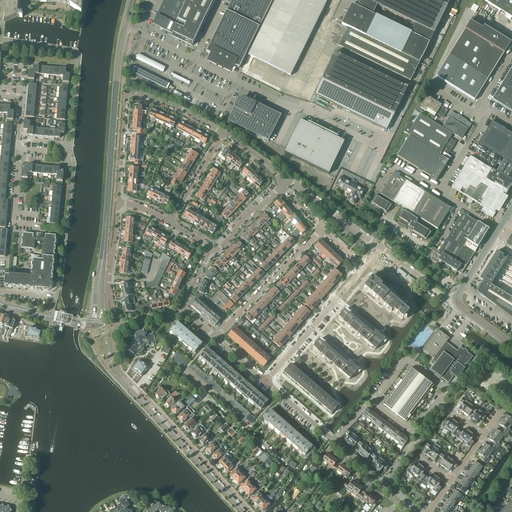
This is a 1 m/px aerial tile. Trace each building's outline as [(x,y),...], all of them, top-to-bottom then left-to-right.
[(6,0),(5,11),(4,22),(18,16),(17,17),(23,18),(23,15),(23,14),(23,12),(19,12),(20,0),(6,0)] [(82,14),(83,0),(26,0),(27,0),(58,3),(58,1),(63,2),(63,3),(67,4),(67,8),(70,6),(82,14)] [(173,36),(173,35),(189,0),(164,0),(155,21),(154,22),(154,23),(154,24),(155,25),(155,26),(156,27),(157,27),(160,29),(163,31),(164,34),(165,34),(166,32),(172,35),(172,36),(173,36)] [(189,0),(173,35),(178,38),(178,39),(186,43),(186,42),(192,45),(197,35),(214,0),(189,0)] [(212,60),(230,69),(232,64),(239,68),(272,0),(232,0),(207,52),(214,55),(212,60)] [(275,0),(248,55),(290,76),(327,0),(275,0)] [(341,25),(347,28),(348,28),(366,37),(380,7),(415,24),(401,54),(419,63),(429,42),(434,33),(447,6),(434,0),(360,0),(360,1),(357,7),(351,4),(341,25)] [(511,0),(483,0),(496,8),(511,18),(511,0)] [(436,77),(474,101),(509,45),(475,24),(477,20),(473,17),(436,77)] [(348,28),(347,28),(339,46),(410,81),(419,63),(401,54),(366,37),(348,28)] [(353,114),(386,130),(407,87),(335,52),(314,95),(353,114)] [(143,80),(151,84),(152,82),(167,89),(170,84),(142,70),(144,67),(136,63),(135,67),(134,66),(132,72),(144,78),(143,80)] [(38,74),(39,66),(33,66),(33,71),(30,71),(29,71),(28,82),(34,83),(35,74),(38,74)] [(511,67),(492,100),(511,112),(511,67)] [(69,86),(70,75),(69,74),(66,74),(66,69),(60,68),(60,76),(63,77),(63,85),(69,86)] [(415,110),(423,115),(432,121),(441,105),(428,97),(427,98),(424,95),(415,110)] [(228,121),(244,128),(269,141),(281,115),(244,97),(239,99),(228,121)] [(135,104),(134,111),(146,112),(150,112),(152,109),(144,108),(144,109),(143,109),(143,105),(144,105),(144,102),(138,102),(138,105),(135,104)] [(10,106),(5,106),(4,114),(8,114),(7,123),(13,123),(14,112),(13,112),(13,111),(10,111),(10,106)] [(444,115),(448,110),(442,107),(439,112),(444,115)] [(156,119),(159,121),(162,113),(157,111),(153,121),(153,122),(155,123),(156,119)] [(452,134),(442,128),(439,126),(414,111),(404,132),(407,134),(439,154),(442,151),(448,155),(456,142),(450,138),(452,134)] [(443,127),(452,133),(461,139),(468,129),(471,124),(452,112),(449,117),(443,127)] [(166,123),(169,125),(172,117),(167,115),(164,123),(163,126),(165,127),(166,123)] [(170,131),(173,132),(175,129),(173,128),(174,127),(177,119),(172,117),(169,125),(172,126),(171,127),(171,128),(170,131)] [(27,135),(33,136),(33,128),(30,128),(30,119),(25,118),(24,129),(24,130),(27,130),(27,135)] [(300,120),(284,153),(329,174),(345,142),(337,138),(338,136),(327,131),(319,127),(308,122),(307,124),(300,120)] [(58,130),(55,130),(54,138),(60,138),(60,133),(63,134),(64,134),(64,133),(65,122),(59,121),(58,130)] [(179,132),(181,133),(186,124),(181,121),(180,123),(179,122),(176,127),(177,128),(177,129),(180,130),(179,132)] [(463,169),(451,187),(452,188),(455,190),(459,192),(469,198),(467,200),(466,202),(468,203),(470,205),(471,204),(473,201),(475,202),(479,205),(483,207),(481,211),(492,218),(496,212),(495,212),(495,211),(497,208),(500,204),(501,202),(505,196),(506,195),(506,193),(511,186),(511,187),(511,133),(492,121),(478,144),(504,160),(496,172),(491,169),(471,157),(470,156),(467,161),(464,167),(463,169)] [(137,129),(137,133),(144,133),(144,129),(144,126),(145,126),(145,124),(133,123),(133,129),(137,129)] [(184,132),(186,134),(190,126),(186,124),(181,133),(183,134),(184,132)] [(190,138),(191,136),(195,129),(190,126),(186,134),(189,135),(188,137),(190,138)] [(191,136),(196,139),(200,131),(195,129),(191,136)] [(196,139),(200,141),(204,134),(200,131),(196,139)] [(132,136),(132,142),(147,143),(147,141),(144,141),(144,133),(137,133),(137,136),(132,136)] [(198,145),(196,150),(200,153),(202,149),(199,147),(202,142),(205,144),(209,137),(204,134),(200,141),(198,145)] [(430,178),(436,181),(449,160),(409,136),(397,156),(427,174),(431,176),(430,178)] [(224,148),(218,156),(224,161),(226,159),(231,152),(230,151),(230,150),(228,149),(227,149),(226,150),(224,148)] [(191,150),(188,155),(196,160),(198,155),(191,150)] [(226,159),(230,162),(236,156),(231,152),(226,159)] [(146,155),(131,154),(131,160),(134,160),(134,164),(141,164),(142,161),(140,161),(140,155),(143,155),(143,158),(151,158),(151,156),(146,155)] [(182,158),(185,160),(193,164),(196,160),(188,155),(186,154),(185,155),(184,155),(182,158)] [(230,162),(235,166),(240,159),(236,156),(230,162)] [(240,159),(235,166),(239,169),(244,163),(240,159)] [(185,160),(182,164),(190,169),(193,164),(185,160)] [(177,168),(179,169),(187,174),(190,169),(182,164),(180,163),(177,168)] [(37,174),(38,165),(35,164),(34,165),(27,165),(27,169),(26,169),(26,168),(25,168),(25,167),(24,167),(23,167),(23,168),(21,181),(27,182),(28,173),(37,174)] [(49,166),(48,175),(57,176),(56,184),(62,185),(63,172),(63,171),(62,171),(61,171),(60,172),(59,171),(60,168),(54,167),(53,167),(52,166),(49,166)] [(242,172),(246,176),(252,170),(248,166),(247,168),(245,166),(240,172),(241,173),(242,172)] [(179,169),(177,174),(184,178),(187,174),(179,169)] [(213,169),(210,173),(217,178),(221,172),(216,169),(216,170),(213,169)] [(246,176),(250,180),(256,174),(252,170),(246,176)] [(169,173),(168,175),(181,183),(184,178),(177,174),(175,177),(169,173)] [(210,173),(207,178),(215,182),(217,178),(210,173)] [(393,202),(412,213),(434,227),(437,229),(451,208),(425,192),(425,194),(405,182),(406,181),(394,173),(381,194),(388,199),(393,202)] [(250,180),(254,184),(260,178),(256,174),(250,180)] [(181,183),(168,175),(166,177),(170,179),(172,181),(169,185),(175,189),(176,187),(178,188),(181,183)] [(207,178),(205,183),(212,187),(215,182),(207,178)] [(248,190),(252,194),(255,191),(253,189),(256,185),(259,188),(264,182),(260,178),(254,184),(251,187),(250,188),(248,190)] [(346,200),(354,204),(358,197),(361,198),(365,190),(344,179),(343,181),(339,179),(335,185),(343,190),(343,189),(344,189),(345,190),(346,188),(349,189),(348,191),(348,192),(350,193),(346,200)] [(150,197),(152,198),(158,186),(158,185),(160,181),(159,181),(158,184),(157,184),(156,185),(155,185),(153,190),(151,188),(147,196),(148,196),(147,196),(150,198),(150,197)] [(205,183),(202,187),(209,192),(211,189),(214,191),(215,189),(212,187),(205,183)] [(154,199),(157,201),(160,193),(158,192),(160,187),(158,186),(152,198),(154,199)] [(202,187),(199,192),(206,197),(209,192),(202,187)] [(244,190),(240,194),(246,200),(248,198),(250,197),(249,196),(250,196),(248,194),(250,192),(244,187),(242,188),(244,190)] [(160,202),(162,203),(168,190),(166,188),(164,192),(164,193),(164,194),(160,193),(157,201),(160,202)] [(168,190),(162,203),(164,204),(166,206),(167,205),(169,201),(170,202),(171,200),(171,199),(170,198),(171,198),(167,196),(168,194),(169,195),(171,191),(168,190)] [(206,197),(199,192),(196,197),(198,199),(197,201),(203,204),(205,202),(203,201),(206,197)] [(240,194),(236,198),(243,204),(245,202),(244,201),(246,200),(240,194)] [(386,213),(393,202),(388,199),(386,202),(375,196),(369,206),(379,213),(381,209),(386,213)] [(236,198),(233,202),(232,202),(238,207),(240,206),(243,204),(236,198)] [(231,203),(229,205),(229,206),(235,212),(237,210),(237,209),(238,207),(232,202),(233,202),(230,199),(228,201),(231,203)] [(271,214),(273,212),(283,203),(279,199),(274,204),(276,206),(274,208),(272,210),(270,208),(267,210),(271,214)] [(279,209),(281,211),(286,207),(283,203),(273,212),(275,213),(277,211),(279,209)] [(223,208),(225,210),(225,209),(231,215),(232,214),(233,214),(235,212),(229,206),(229,205),(227,204),(223,208)] [(188,218),(189,219),(196,209),(191,206),(189,209),(185,216),(185,217),(185,218),(187,219),(188,218)] [(191,221),(194,223),(198,215),(196,213),(198,208),(197,207),(196,209),(189,219),(191,220),(191,221)] [(279,218),(280,219),(290,210),(286,207),(281,211),(281,212),(279,213),(281,215),(279,218)] [(200,227),(203,229),(208,221),(205,219),(207,216),(206,215),(209,211),(207,209),(204,214),(205,214),(199,225),(201,226),(200,227)] [(220,212),(218,216),(222,219),(224,216),(227,219),(229,217),(231,215),(225,209),(225,210),(221,213),(220,212)] [(286,217),(288,219),(293,214),(290,210),(280,219),(280,220),(279,221),(280,223),(282,221),(286,217)] [(434,227),(412,213),(411,216),(402,210),(397,217),(400,219),(398,222),(408,228),(408,229),(408,230),(409,230),(410,230),(411,230),(426,240),(434,227)] [(197,224),(199,225),(205,214),(204,214),(203,213),(201,217),(198,215),(194,223),(197,225),(197,224)] [(264,213),(261,217),(269,226),(271,224),(268,221),(270,219),(272,221),(274,220),(273,218),(268,214),(267,216),(264,213)] [(436,263),(455,275),(457,271),(461,273),(477,246),(478,246),(488,230),(487,230),(488,230),(480,225),(477,223),(477,222),(466,215),(462,213),(439,251),(437,250),(435,252),(429,249),(425,256),(436,263)] [(285,225),(287,227),(297,218),(293,214),(288,219),(290,221),(285,225)] [(214,220),(208,230),(210,232),(212,234),(213,233),(217,226),(218,227),(222,219),(218,216),(215,220),(214,220)] [(261,217),(257,221),(262,227),(264,229),(267,226),(268,227),(270,229),(271,228),(269,226),(261,217)] [(293,225),(295,227),(300,222),(297,218),(287,227),(284,229),(286,231),(293,225)] [(207,229),(208,230),(214,220),(213,219),(211,222),(208,221),(203,229),(206,230),(207,229)] [(257,221),(253,225),(263,236),(264,236),(265,235),(263,232),(260,229),(262,227),(257,221)] [(291,235),(292,236),(303,226),(300,222),(295,227),(297,229),(291,235)] [(253,225),(249,229),(255,235),(256,237),(259,234),(260,235),(262,237),(263,236),(253,225)] [(146,239),(148,240),(155,229),(150,226),(145,234),(148,236),(146,239)] [(303,226),(292,236),(294,239),(299,234),(300,233),(302,234),(307,229),(303,226)] [(152,238),(155,239),(159,232),(155,229),(148,240),(150,241),(152,238)] [(249,229),(245,233),(254,242),(256,240),(253,237),(255,235),(249,229)] [(54,266),(54,261),(53,261),(54,258),(55,258),(55,254),(54,254),(54,251),(55,251),(56,247),(55,247),(55,244),(56,244),(56,240),(55,240),(56,236),(46,235),(46,234),(34,232),(33,234),(23,233),(23,237),(22,237),(22,241),(23,241),(22,244),(21,244),(21,248),(34,249),(35,240),(38,240),(38,243),(40,244),(40,241),(43,241),(41,260),(34,260),(34,263),(33,263),(32,267),(33,267),(33,270),(32,270),(31,275),(33,275),(33,276),(9,274),(10,271),(6,271),(4,272),(5,274),(6,274),(4,286),(8,286),(8,287),(12,287),(12,286),(15,287),(15,288),(19,288),(19,287),(22,287),(22,288),(26,289),(27,289),(27,288),(30,288),(30,289),(34,289),(34,288),(43,289),(43,291),(45,291),(48,291),(52,288),(52,287),(53,286),(53,285),(53,284),(54,283),(51,282),(52,280),(53,280),(53,276),(52,276),(52,273),(53,273),(54,269),(53,269),(53,266),(54,266)] [(156,245),(158,246),(164,234),(159,232),(155,239),(154,241),(157,243),(156,245)] [(254,242),(245,233),(241,237),(243,238),(241,240),(246,244),(249,241),(252,244),(254,242)] [(166,246),(167,246),(170,241),(168,240),(169,237),(164,234),(158,246),(160,247),(162,243),(165,245),(163,248),(164,249),(166,246)] [(283,244),(288,249),(291,246),(286,241),(284,239),(282,236),(280,238),(284,242),(283,244)] [(286,241),(291,246),(295,242),(290,237),(286,241)] [(170,252),(172,253),(178,243),(174,240),(172,243),(170,241),(167,246),(167,247),(166,249),(171,251),(170,252)] [(279,248),(284,253),(288,249),(283,244),(280,246),(274,240),(272,242),(274,244),(275,244),(277,246),(279,248)] [(314,247),(325,258),(332,251),(321,240),(314,247)] [(238,241),(234,245),(244,255),(246,254),(244,252),(241,249),(245,245),(241,241),(240,243),(238,241)] [(176,251),(179,253),(183,246),(178,243),(172,253),(174,254),(176,251)] [(234,245),(230,249),(236,254),(238,252),(241,255),(245,259),(246,257),(244,255),(234,245)] [(179,258),(181,260),(188,249),(183,246),(179,253),(182,255),(179,258)] [(123,249),(122,255),(134,257),(135,254),(131,254),(131,251),(135,251),(136,248),(126,247),(125,249),(123,249)] [(275,252),(280,257),(284,253),(279,248),(275,252)] [(181,260),(178,265),(182,268),(184,265),(181,263),(185,257),(188,259),(193,252),(188,249),(181,260)] [(230,249),(226,253),(237,263),(238,262),(236,260),(236,259),(234,257),(236,254),(230,249)] [(325,258),(335,266),(337,268),(343,261),(332,251),(325,258)] [(280,257),(275,252),(272,255),(277,261),(280,257)] [(307,255),(320,268),(322,265),(309,252),(307,255)] [(226,253),(222,256),(230,264),(229,264),(230,265),(233,262),(239,268),(241,267),(237,263),(226,253)] [(499,256),(496,260),(506,266),(510,259),(501,254),(500,253),(499,256)] [(262,260),(260,258),(257,254),(255,256),(261,262),(260,262),(263,264),(261,266),(266,272),(270,268),(265,262),(262,260)] [(277,261),(272,255),(268,259),(273,264),(277,261)] [(494,279),(491,284),(511,296),(511,257),(508,255),(507,257),(504,262),(503,264),(501,267),(500,269),(498,272),(497,274),(495,277),(494,279)] [(222,256),(218,260),(227,269),(229,267),(227,266),(229,264),(230,264),(222,256)] [(305,256),(302,259),(314,271),(316,269),(314,267),(313,268),(308,263),(310,261),(305,256)] [(268,259),(265,262),(270,268),(273,264),(268,259)] [(302,259),(298,263),(303,268),(305,266),(310,271),(312,273),(314,271),(302,259)] [(227,269),(218,260),(214,265),(215,265),(214,266),(219,272),(223,268),(226,271),(225,271),(227,272),(229,271),(227,269)] [(496,260),(493,265),(502,271),(506,266),(496,260)] [(298,263),(294,267),(304,277),(306,275),(301,270),(303,268),(298,263)] [(493,265),(490,270),(499,276),(502,271),(493,265)] [(253,270),(255,272),(260,278),(264,274),(259,268),(257,271),(252,266),(251,268),(253,270)] [(333,268),(334,270),(335,270),(342,276),(344,273),(337,268),(335,266),(333,268)] [(213,267),(209,272),(214,277),(218,272),(213,267)] [(294,267),(291,270),(296,276),(298,274),(300,276),(301,276),(303,278),(304,277),(294,267)] [(291,270),(287,274),(297,284),(298,283),(294,278),(296,276),(291,270)] [(335,270),(334,270),(325,281),(332,287),(342,276),(335,270)] [(490,270),(486,275),(496,281),(499,276),(490,270)] [(177,276),(183,279),(185,274),(179,271),(177,276)] [(204,276),(206,277),(211,283),(213,281),(211,279),(214,277),(209,272),(204,276)] [(255,272),(252,276),(257,281),(260,278),(255,272)] [(287,274),(283,278),(289,283),(291,281),(297,287),(299,286),(297,284),(287,274)] [(486,275),(483,280),(484,280),(493,286),(496,281),(486,275)] [(171,281),(180,285),(183,279),(177,276),(175,280),(170,277),(169,280),(171,281)] [(252,276),(248,279),(253,285),(257,281),(252,276)] [(202,281),(200,286),(207,289),(207,287),(209,288),(212,284),(211,283),(206,277),(202,281)] [(368,283),(364,288),(391,312),(393,310),(403,319),(409,312),(381,287),(382,286),(372,277),(368,283)] [(283,278),(280,281),(285,287),(289,283),(283,278)] [(248,279),(244,283),(250,288),(253,285),(248,279)] [(511,297),(510,297),(500,290),(493,286),(484,280),(483,280),(476,292),(511,318),(511,297)] [(171,287),(178,290),(180,285),(171,281),(169,286),(171,287)] [(285,287),(280,281),(276,285),(281,291),(283,289),(290,295),(292,293),(290,291),(287,289),(285,287)] [(325,281),(315,293),(322,299),(332,287),(325,281)] [(120,284),(121,290),(131,288),(130,282),(120,284)] [(244,283),(241,287),(246,292),(250,288),(244,283)] [(197,291),(199,292),(204,294),(204,295),(207,289),(200,286),(197,291)] [(168,296),(170,296),(172,297),(173,295),(175,296),(178,290),(171,287),(170,290),(165,288),(164,291),(166,292),(166,293),(168,295),(168,296)] [(241,287),(237,290),(243,296),(246,292),(241,287)] [(274,287),(271,291),(276,296),(280,292),(274,287)] [(126,296),(126,298),(133,296),(131,288),(121,290),(123,297),(126,296)] [(228,288),(226,290),(232,296),(230,298),(235,303),(239,299),(234,294),(233,294),(232,292),(229,290),(229,289),(228,288)] [(237,290),(234,294),(239,299),(243,296),(237,290)] [(271,291),(267,295),(272,300),(276,296),(271,291)] [(195,301),(195,302),(198,298),(201,301),(204,294),(199,292),(195,301)] [(322,299),(315,293),(305,305),(312,311),(322,299)] [(267,295),(263,298),(269,303),(272,300),(267,295)] [(121,300),(123,307),(133,305),(131,298),(133,298),(133,296),(126,298),(126,299),(121,300)] [(165,300),(162,300),(164,307),(170,306),(169,303),(176,302),(176,301),(174,298),(172,297),(170,296),(169,298),(168,298),(165,299),(165,300)] [(192,306),(196,310),(203,302),(201,301),(198,298),(195,302),(192,306)] [(263,298),(260,302),(265,307),(269,303),(263,298)] [(133,305),(123,307),(124,313),(149,308),(147,301),(145,302),(145,305),(136,307),(135,309),(134,309),(133,305)] [(196,310),(201,314),(208,307),(203,302),(196,310)] [(260,302),(256,306),(261,311),(265,307),(260,302)] [(256,306),(253,309),(258,314),(261,311),(256,306)] [(201,314),(206,318),(212,311),(208,307),(201,314)] [(303,307),(293,318),(300,325),(310,313),(303,307)] [(253,309),(249,313),(254,318),(258,314),(253,309)] [(345,310),(339,317),(343,321),(343,322),(375,350),(380,345),(385,340),(375,331),(373,334),(345,310)] [(206,318),(211,322),(217,315),(212,311),(206,318)] [(254,318),(249,313),(245,317),(251,322),(253,320),(257,324),(259,323),(256,320),(254,318)] [(217,315),(211,322),(215,326),(216,325),(218,327),(221,324),(219,322),(222,319),(217,315)] [(6,318),(1,331),(2,331),(3,329),(4,330),(6,326),(8,327),(11,319),(9,318),(8,318),(6,318)] [(293,318),(283,330),(290,336),(300,325),(293,318)] [(15,322),(10,335),(10,336),(16,338),(21,324),(15,322)] [(182,342),(190,333),(184,328),(178,323),(171,331),(176,336),(176,337),(177,337),(182,341),(182,342)] [(228,335),(240,346),(247,338),(237,330),(239,327),(238,325),(235,328),(228,335)] [(42,332),(26,326),(24,331),(26,331),(24,336),(28,337),(28,336),(40,339),(42,332)] [(422,350),(434,358),(431,363),(434,365),(431,370),(448,383),(453,377),(450,374),(452,372),(457,377),(464,368),(463,367),(466,363),(467,364),(473,356),(467,352),(466,353),(463,350),(463,349),(460,347),(457,351),(446,342),(449,339),(450,339),(437,329),(437,330),(422,350)] [(290,336),(283,330),(273,342),(280,348),(290,336)] [(135,338),(127,350),(129,351),(134,354),(135,355),(137,353),(140,355),(145,348),(146,346),(155,344),(153,334),(147,336),(146,331),(145,332),(136,334),(134,334),(135,338)] [(190,333),(182,342),(182,343),(183,342),(188,346),(188,347),(188,348),(189,347),(195,352),(202,344),(190,333)] [(240,346),(252,356),(259,348),(247,338),(240,346)] [(319,340),(313,347),(318,351),(317,352),(350,380),(354,375),(355,375),(359,370),(349,361),(347,364),(319,340)] [(259,348),(252,356),(264,367),(271,359),(270,358),(272,356),(270,354),(268,357),(259,348)] [(211,368),(212,368),(219,359),(207,349),(200,357),(206,361),(205,362),(206,363),(207,362),(212,367),(211,368)] [(172,358),(181,366),(183,364),(184,365),(185,363),(185,362),(187,360),(177,352),(172,358)] [(150,364),(156,369),(160,363),(155,359),(150,364)] [(223,378),(224,379),(231,370),(219,359),(212,368),(213,368),(218,372),(217,373),(218,374),(219,373),(224,377),(223,378)] [(132,369),(142,376),(144,373),(148,376),(153,369),(149,366),(148,367),(139,360),(132,369)] [(284,373),(296,383),(303,375),(291,365),(284,373)] [(383,404),(391,411),(406,422),(434,386),(410,368),(383,404)] [(235,389),(236,389),(244,380),(231,370),(224,379),(225,378),(230,383),(229,383),(230,384),(231,383),(236,388),(235,389)] [(296,383),(308,393),(315,385),(303,375),(296,383)] [(247,399),(248,400),(256,391),(244,380),(236,389),(236,390),(237,389),(242,393),(241,394),(242,395),(243,394),(248,398),(247,399)] [(315,385),(308,393),(320,404),(327,396),(315,385)] [(156,395),(156,396),(158,398),(159,398),(160,398),(161,397),(163,399),(166,396),(167,398),(171,395),(167,391),(165,392),(161,388),(160,388),(159,387),(153,392),(156,395)] [(168,401),(166,403),(166,406),(167,406),(169,407),(171,405),(172,405),(176,402),(173,400),(179,395),(176,391),(170,396),(171,397),(167,401),(168,401)] [(256,391),(248,400),(249,399),(254,404),(253,405),(254,405),(254,406),(255,405),(261,409),(262,408),(263,407),(268,401),(256,391)] [(320,404),(332,414),(339,406),(327,396),(320,404)] [(195,400),(194,400),(191,397),(184,404),(184,405),(182,406),(179,402),(177,404),(176,403),(171,407),(172,409),(171,410),(171,411),(173,413),(174,413),(176,415),(184,407),(184,408),(186,406),(187,408),(195,401),(195,400)] [(459,409),(464,413),(470,404),(467,402),(468,400),(463,397),(460,402),(462,404),(459,409)] [(470,404),(464,413),(468,416),(472,411),(475,413),(478,408),(474,404),(472,406),(470,404)] [(189,417),(190,418),(193,414),(195,413),(194,412),(192,413),(187,408),(178,417),(180,420),(180,421),(182,422),(183,423),(189,417)] [(362,415),(366,418),(372,412),(367,408),(362,415)] [(267,424),(268,424),(276,415),(270,410),(263,418),(264,419),(268,423),(267,424)] [(472,419),(477,423),(481,418),(483,419),(487,414),(483,411),(481,412),(479,410),(472,419)] [(366,418),(371,422),(376,415),(372,412),(366,418)] [(195,425),(196,427),(201,422),(199,421),(197,423),(192,418),(195,416),(193,414),(190,418),(191,419),(185,425),(187,427),(187,428),(188,429),(189,429),(190,430),(195,425)] [(250,414),(245,419),(251,424),(255,419),(250,414)] [(213,424),(219,418),(215,415),(210,421),(213,424)] [(279,434),(280,435),(288,426),(276,415),(268,424),(269,425),(269,424),(274,428),(274,429),(274,430),(275,429),(280,433),(279,434)] [(371,422),(375,425),(380,418),(376,415),(371,422)] [(506,415),(502,420),(511,426),(511,424),(511,416),(511,419),(506,415)] [(375,425),(379,428),(384,421),(380,418),(375,425)] [(446,428),(449,430),(455,422),(450,418),(447,423),(444,421),(440,427),(445,430),(446,428)] [(504,428),(502,431),(507,434),(511,430),(509,429),(511,426),(502,420),(499,425),(504,428)] [(379,428),(383,431),(388,424),(384,421),(379,428)] [(201,422),(196,427),(197,428),(192,433),(192,434),(193,435),(195,435),(197,438),(205,430),(203,428),(201,429),(199,426),(202,424),(201,422)] [(450,434),(455,437),(459,432),(456,430),(460,425),(455,422),(449,430),(452,432),(450,434)] [(220,429),(224,433),(229,427),(225,423),(220,429)] [(383,431),(387,434),(392,427),(388,424),(383,431)] [(291,445),(292,445),(300,436),(288,426),(280,435),(281,434),(286,439),(286,440),(287,440),(292,444),(291,445)] [(387,434),(391,437),(396,430),(392,427),(387,434)] [(210,440),(210,439),(213,437),(208,432),(210,430),(209,428),(206,431),(207,432),(199,440),(202,443),(202,444),(203,445),(204,445),(210,440)] [(344,440),(348,444),(355,436),(353,434),(354,432),(350,428),(345,433),(348,435),(344,440)] [(461,439),(464,441),(470,432),(465,429),(461,434),(459,432),(455,437),(460,440),(461,439)] [(391,437),(395,440),(400,433),(396,430),(391,437)] [(495,430),(492,434),(500,441),(502,438),(504,439),(507,434),(502,431),(500,433),(495,430)] [(470,432),(464,441),(466,443),(465,444),(470,448),(474,442),(471,441),(475,436),(470,432)] [(395,440),(399,443),(404,436),(400,433),(395,440)] [(493,443),(492,445),(497,449),(500,445),(498,443),(500,441),(492,434),(488,439),(493,443)] [(300,436),(292,445),(293,446),(293,445),(298,449),(298,450),(299,451),(299,450),(305,455),(309,451),(312,447),(300,436)] [(357,443),(359,445),(363,441),(359,437),(358,438),(355,436),(348,444),(352,448),(357,443)] [(404,436),(399,443),(398,444),(402,448),(409,440),(404,436)] [(207,449),(208,451),(209,452),(210,453),(211,453),(220,445),(216,440),(207,449)] [(357,452),(361,456),(368,448),(366,446),(367,444),(363,441),(359,445),(361,448),(357,452)] [(425,454),(429,457),(436,449),(433,447),(434,445),(429,442),(426,447),(428,449),(425,454)] [(485,444),(481,449),(490,455),(492,452),(494,454),(497,449),(492,445),(490,448),(485,444)] [(212,455),(215,458),(216,459),(216,460),(217,460),(226,452),(221,447),(212,455)] [(370,455),(372,458),(377,453),(372,449),(371,451),(368,448),(361,456),(366,460),(370,455)] [(438,456),(440,457),(444,452),(440,449),(438,451),(436,449),(429,457),(434,461),(438,456)] [(490,455),(481,449),(478,454),(483,457),(481,460),(486,464),(490,459),(488,458),(490,455)] [(439,464),(444,468),(450,459),(447,457),(449,455),(444,452),(440,457),(443,459),(439,464)] [(223,467),(230,461),(233,459),(232,458),(231,456),(230,456),(227,453),(225,456),(218,462),(221,465),(222,467),(223,467)] [(370,464),(375,468),(382,460),(379,458),(381,456),(377,453),(372,458),(374,460),(370,464)] [(327,465),(328,464),(327,464),(332,457),(327,454),(324,457),(321,456),(318,460),(321,462),(322,460),(327,463),(326,464),(327,465)] [(331,470),(333,471),(337,466),(335,465),(337,461),(332,457),(327,464),(328,464),(332,468),(331,470)] [(450,459),(444,468),(449,471),(452,466),(455,468),(459,463),(454,459),(453,461),(450,459)] [(382,460),(375,468),(379,472),(383,468),(386,470),(390,465),(386,461),(384,463),(382,460)] [(475,462),(472,467),(479,472),(482,467),(484,465),(478,460),(476,463),(475,462)] [(230,461),(223,467),(224,468),(225,470),(226,470),(228,472),(235,466),(234,466),(237,464),(235,462),(232,464),(230,461)] [(412,473),(415,475),(421,466),(416,463),(413,468),(410,466),(406,471),(411,474),(412,473)] [(307,469),(313,474),(317,469),(311,464),(307,469)] [(342,476),(343,475),(342,474),(347,468),(342,464),(339,468),(337,466),(333,471),(336,473),(337,471),(342,474),(341,475),(342,476)] [(234,479),(241,473),(239,471),(241,469),(239,466),(237,468),(236,468),(230,475),(232,477),(232,478),(233,479),(234,479)] [(421,466),(415,475),(417,477),(416,478),(421,482),(425,476),(422,474),(426,469),(421,466)] [(472,467),(469,471),(476,476),(479,472),(472,467)] [(342,474),(343,475),(347,478),(352,472),(347,468),(342,474)] [(469,471),(466,476),(473,481),(476,476),(469,471)] [(241,473),(234,479),(235,480),(235,481),(236,482),(237,482),(239,484),(246,478),(245,478),(248,476),(245,474),(243,476),(241,473)] [(428,484),(431,486),(437,478),(432,474),(429,479),(426,477),(421,484),(426,487),(428,484)] [(466,476),(463,480),(470,485),(472,487),(475,482),(473,481),(466,476)] [(245,491),(252,485),(249,482),(251,480),(249,478),(247,480),(241,486),(243,489),(243,490),(244,491),(245,491)] [(437,478),(431,486),(434,488),(432,490),(437,493),(441,488),(438,486),(442,481),(437,478)] [(318,483),(313,479),(307,488),(312,491),(318,483)] [(463,480),(459,484),(466,489),(468,491),(468,490),(467,489),(470,485),(463,480)] [(346,490),(351,493),(350,492),(351,492),(352,492),(353,492),(352,491),(357,485),(352,481),(349,485),(347,483),(343,488),(342,487),(340,490),(339,489),(337,493),(342,496),(346,490)] [(250,496),(256,490),(258,488),(256,486),(257,485),(254,483),(252,485),(245,491),(246,492),(246,493),(247,494),(248,494),(250,496)] [(33,484),(32,484),(31,484),(30,484),(29,484),(28,484),(28,485),(27,485),(27,486),(26,486),(26,487),(26,488),(26,489),(26,490),(26,491),(27,492),(28,493),(29,493),(30,493),(31,493),(32,493),(33,493),(34,492),(34,491),(35,491),(35,490),(35,489),(35,488),(35,487),(35,486),(34,485),(33,485),(33,484)] [(466,489),(459,484),(456,489),(463,494),(466,489)] [(356,497),(358,499),(363,492),(361,490),(362,488),(357,485),(352,491),(353,492),(352,492),(351,492),(350,492),(351,493),(356,497)] [(251,498),(255,502),(262,496),(260,494),(263,491),(261,489),(251,498)] [(291,497),(294,499),(299,493),(296,490),(291,497)] [(455,490),(452,495),(461,501),(464,497),(462,496),(455,490)] [(358,499),(366,504),(365,503),(366,502),(367,503),(367,502),(372,495),(367,492),(366,493),(363,492),(358,499)] [(366,504),(368,506),(370,508),(370,509),(367,511),(371,511),(372,511),(378,503),(375,502),(377,499),(372,495),(367,502),(367,503),(366,502),(365,503),(366,504)] [(452,495),(449,499),(456,504),(457,506),(461,501),(452,495)] [(259,507),(266,500),(268,498),(266,496),(264,498),(262,496),(255,502),(259,507)] [(130,506),(129,504),(126,499),(123,501),(122,500),(119,502),(120,505),(125,511),(132,511),(134,510),(133,508),(130,510),(128,510),(127,508),(130,506)] [(449,499),(445,504),(452,509),(456,504),(449,499)] [(266,500),(259,507),(263,511),(272,503),(270,501),(268,502),(266,500)] [(156,511),(159,510),(162,507),(157,501),(157,502),(156,501),(154,503),(155,503),(153,504),(151,505),(152,507),(146,511),(156,511)]
